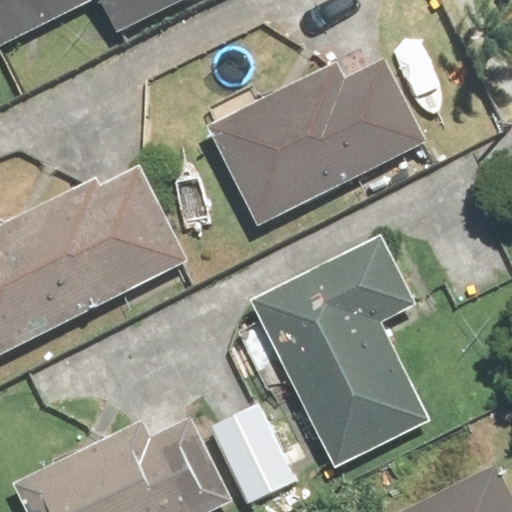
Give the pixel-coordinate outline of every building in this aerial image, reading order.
[(0,0),(0,55),(112,0),(124,24),(171,0),(0,0)] [(396,41),(226,124),(278,227),(447,144),(396,41)] [(160,146),(0,224),(0,364),(216,258),(160,146)] [(408,223),(269,291),(353,460),(457,409),(420,336),(455,318),(408,223)] [(166,411),(35,475),(53,511),(212,511),(299,469),(259,388),(175,430),(166,411)] [(511,511),(511,472),(431,511),(511,511)]
